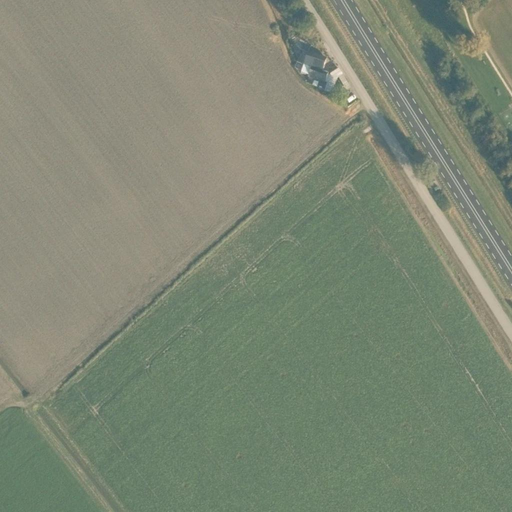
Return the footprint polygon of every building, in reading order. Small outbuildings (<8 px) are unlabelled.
[(308,78),(325,84),(328,74),(323,72),(327,60),(308,53),(304,67),(311,69),(308,77),(308,78)] [(304,67),(301,74),(308,77),(311,69),(304,67)] [(342,70),(336,73),(338,79),(345,75),(342,70)] [(306,84),(315,87),(317,82),(308,78),(306,84)] [(331,95),(332,93),(335,88),(334,87),(327,84),(326,87),(324,91),(324,92),(331,95)] [(335,88),(332,93),(339,99),(342,94),(339,91),(335,88)]
